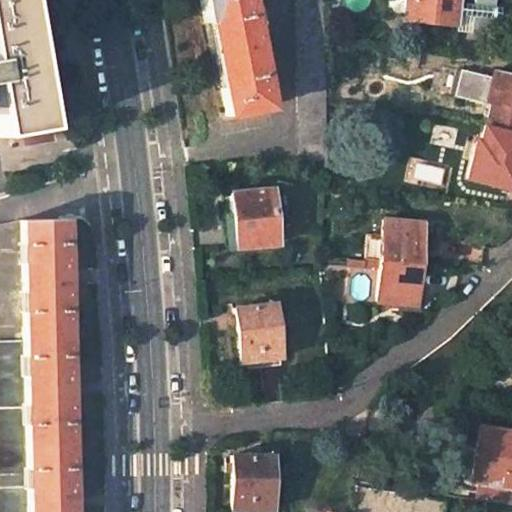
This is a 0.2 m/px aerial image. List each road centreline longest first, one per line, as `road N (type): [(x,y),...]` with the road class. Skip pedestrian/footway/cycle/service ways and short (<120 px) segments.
road 1 (residential): [(511,245),(371,384),(321,418),(153,421)]
road 2 (unclassified): [(109,0),(134,162),(153,421)]
